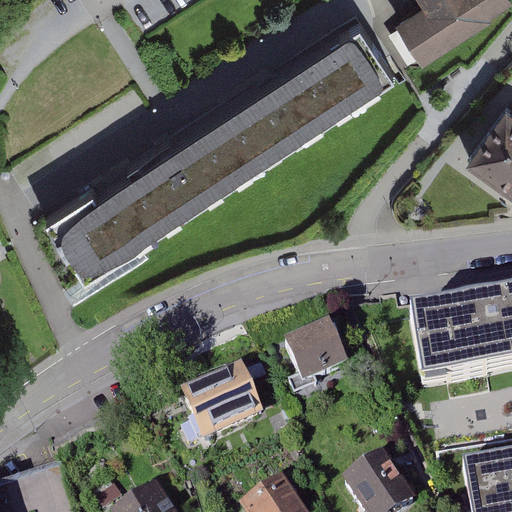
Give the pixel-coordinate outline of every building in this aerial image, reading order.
[(408,0),(417,13),(391,30),(419,72),(507,15),(497,0),(408,0)] [(392,93),(349,27),(38,225),(82,293),(64,305),(74,321),(145,275),(134,258),(392,93)] [(511,117),(505,113),(465,165),(511,200),(511,117)] [(511,283),(408,304),(418,359),(443,354),(446,367),(489,359),(486,345),(511,339),(511,283)] [(330,327),(283,349),(303,392),(350,369),(330,327)] [(235,375),(177,401),(200,451),(265,421),(242,371),(235,375)] [(133,397),(45,444),(64,478),(152,431),(133,397)] [(511,511),(511,444),(461,454),(472,511),(511,511)] [(384,453),(339,483),(359,511),(403,511),(418,502),(384,453)] [(70,511),(58,476),(0,494),(0,511),(70,511)] [(303,511),(281,480),(237,510),(238,511),(303,511)] [(114,481),(91,496),(100,510),(123,494),(114,481)] [(174,511),(156,484),(111,511),(174,511)]
